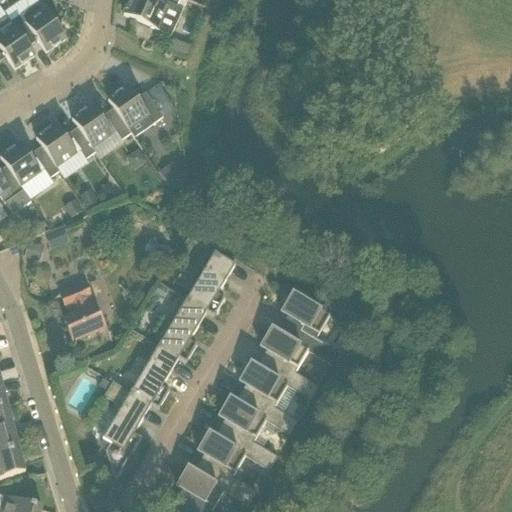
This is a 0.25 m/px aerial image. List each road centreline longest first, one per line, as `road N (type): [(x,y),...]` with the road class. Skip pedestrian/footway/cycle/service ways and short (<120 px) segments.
road 1 (residential): [(264,282),(119,511)]
road 2 (residential): [(74,511),(0,289)]
road 3 (residential): [(102,0),(92,56),(0,114)]
